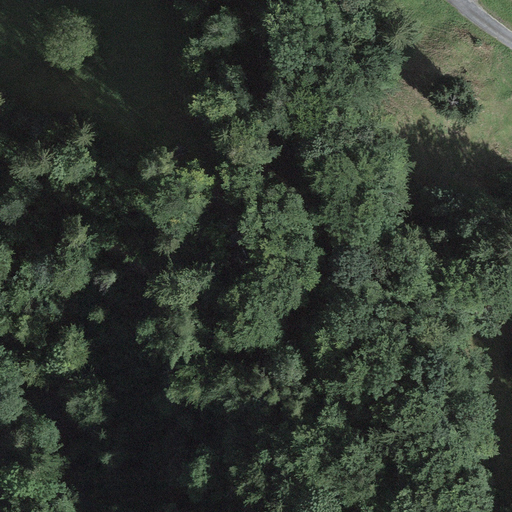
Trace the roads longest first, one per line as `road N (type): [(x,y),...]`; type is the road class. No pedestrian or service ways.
road 1 (track): [(230,0),(260,35),(357,511)]
road 2 (trunk): [(337,0),(0,271)]
